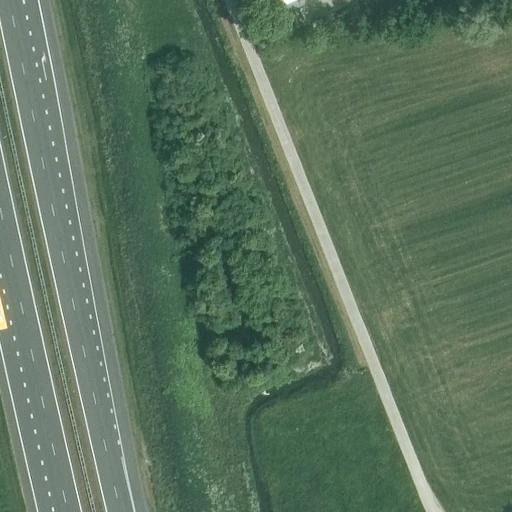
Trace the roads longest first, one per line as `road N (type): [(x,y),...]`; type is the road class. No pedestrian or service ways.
road 1 (unclassified): [(433,511),(231,0)]
road 2 (motorway): [(123,511),(12,0)]
road 3 (motorway): [(0,206),(70,511)]
